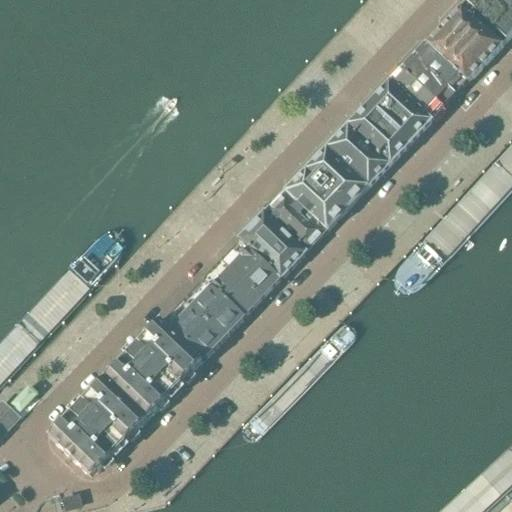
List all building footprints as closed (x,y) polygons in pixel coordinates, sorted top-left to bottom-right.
[(503,48),(511,38),(511,0),(470,0),(461,10),(503,48)] [(427,45),(427,46),(426,47),(468,85),(503,48),(461,10),(427,45)] [(456,98),(468,85),(426,47),(414,60),(456,98)] [(444,111),(456,98),(414,60),(402,73),(444,111)] [(402,73),(390,85),(389,86),(431,124),(444,111),(402,73)] [(411,145),(431,124),(389,86),(369,107),(411,145)] [(369,107),(349,128),(391,167),(411,145),(369,107)] [(368,191),(375,184),(391,167),(349,128),(326,152),(368,191)] [(326,152),(319,159),(305,173),(348,213),(368,191),(326,152)] [(305,173),(289,190),(285,195),(327,235),(348,213),(305,173)] [(285,195),(264,217),(306,257),(327,235),(285,195)] [(264,217),(239,243),(281,283),(306,257),(264,217)] [(262,303),(281,283),(239,243),(220,263),(262,303)] [(220,263),(211,273),(202,283),(244,322),(262,303),(220,263)] [(202,283),(162,324),(205,363),(244,322),(202,283)] [(97,475),(203,366),(205,363),(162,324),(50,441),(86,476),(97,475)] [(21,415),(37,399),(38,398),(29,390),(12,407),(21,415)] [(0,440),(17,423),(17,422),(2,408),(0,410),(0,440)] [(76,501),(64,504),(65,511),(68,511),(78,510),(76,501)]
